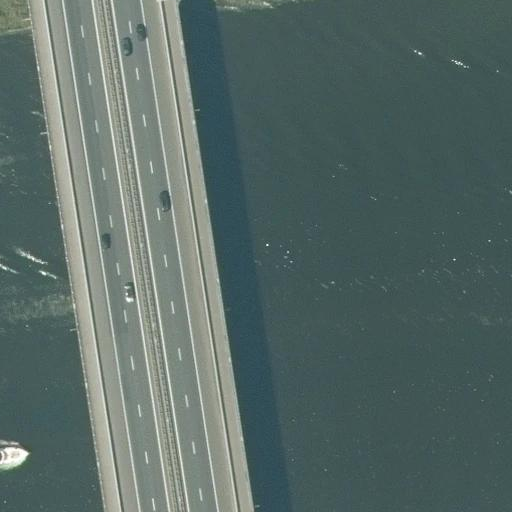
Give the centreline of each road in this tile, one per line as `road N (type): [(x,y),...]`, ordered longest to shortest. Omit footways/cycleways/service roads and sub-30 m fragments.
road 1 (motorway): [(204,511),(126,0)]
road 2 (motorway): [(78,0),(154,511)]
